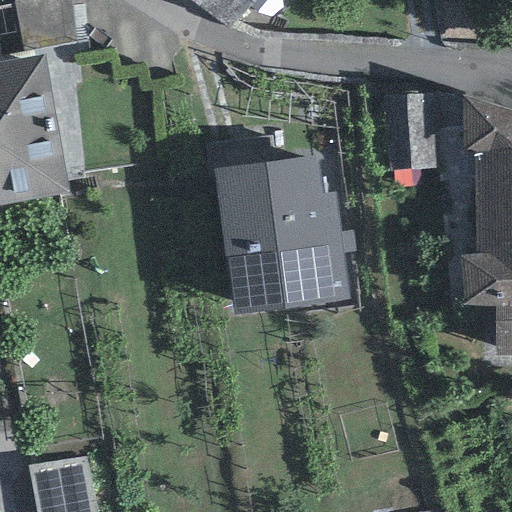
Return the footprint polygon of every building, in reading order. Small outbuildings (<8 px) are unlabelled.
[(187,0),(230,32),(254,0),(187,0)] [(0,209),(66,198),(43,67),(0,74),(0,209)] [(438,92),(386,96),(391,171),(443,167),(438,92)] [(511,112),(461,95),(464,152),(475,152),(476,253),(447,254),(450,308),(495,306),(511,306),(511,112)] [(314,156),(213,168),(231,315),(350,301),(336,192),(319,194),(314,156)] [(511,306),(495,306),(495,355),(511,355),(511,306)] [(99,511),(89,456),(27,467),(35,511),(99,511)]
